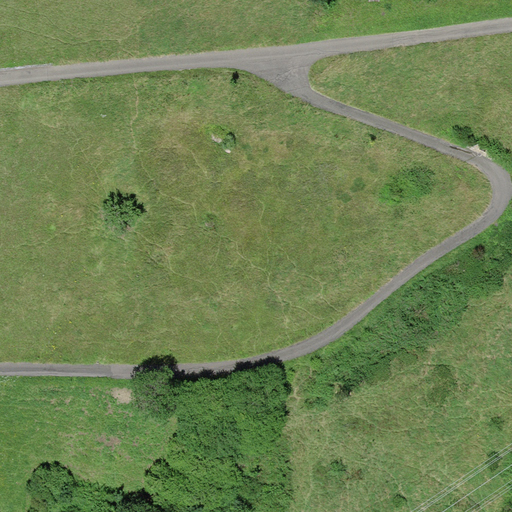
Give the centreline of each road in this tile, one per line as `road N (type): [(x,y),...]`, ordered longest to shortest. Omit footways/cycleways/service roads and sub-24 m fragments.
road 1 (unclassified): [(0,366),(240,357),(306,339),(366,305),(487,211),(501,174)]
road 2 (unclassified): [(511,21),(267,56),(0,78)]
road 3 (track): [(511,179),(267,56)]
